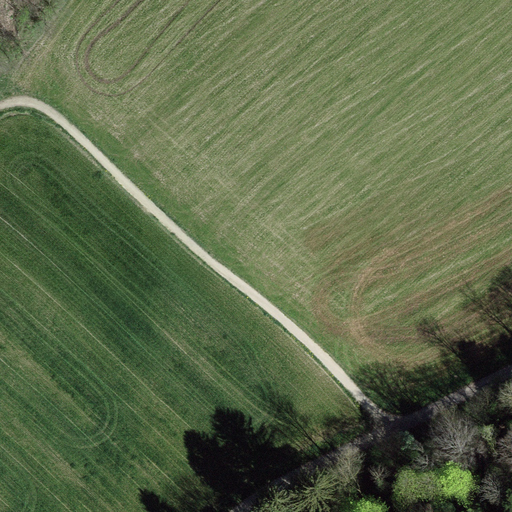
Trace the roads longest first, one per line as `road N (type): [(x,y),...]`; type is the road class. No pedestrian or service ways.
road 1 (track): [(386,429),(240,511)]
road 2 (track): [(511,370),(386,429)]
